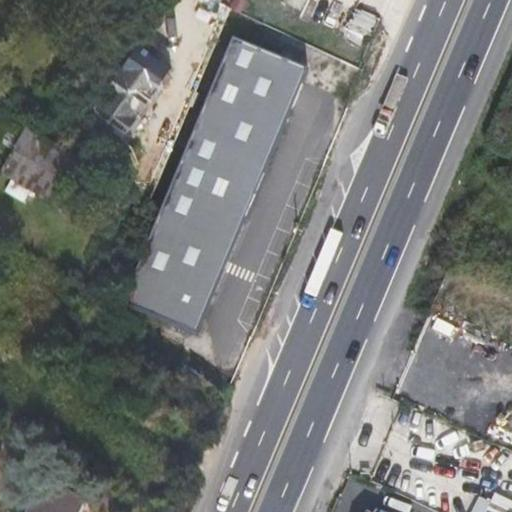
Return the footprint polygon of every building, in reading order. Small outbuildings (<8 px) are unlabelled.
[(170,64),(137,41),(88,113),(121,136),(170,64)] [(276,151),(308,74),(235,44),(180,177),(164,171),(154,194),(170,200),(127,306),(200,337),(276,151)] [(26,126),(3,175),(49,196),(72,148),(26,126)] [(41,477),(26,511),(80,511),(87,497),(41,477)] [(510,511),(511,509),(511,504),(484,491),(474,511),(510,511)]
